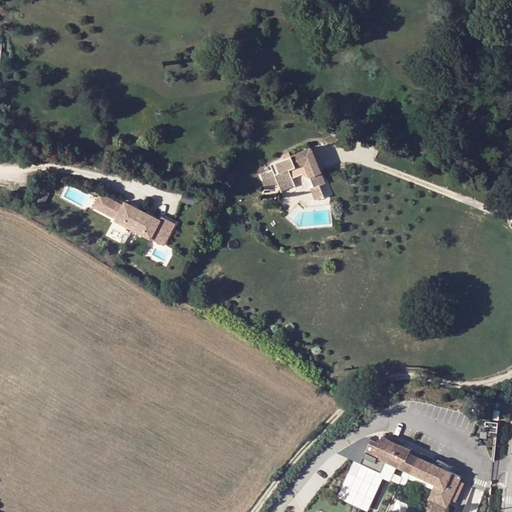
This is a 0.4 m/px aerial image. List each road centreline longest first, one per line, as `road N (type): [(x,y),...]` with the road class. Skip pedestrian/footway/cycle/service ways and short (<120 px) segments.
road 1 (track): [(253,511),(303,449),(373,383),(415,376),(471,385),(511,373)]
road 2 (unclassified): [(0,164),(166,194)]
